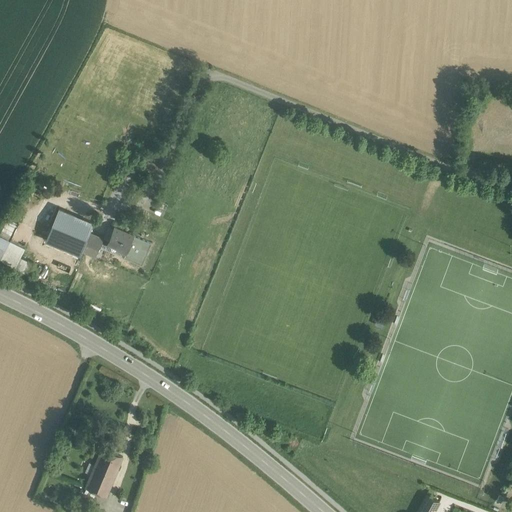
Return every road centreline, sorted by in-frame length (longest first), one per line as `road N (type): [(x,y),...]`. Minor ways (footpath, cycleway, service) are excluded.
road 1 (residential): [(511,182),(456,171),(207,76),(173,145),(137,183)]
road 2 (primary): [(323,511),(172,391),(0,293)]
